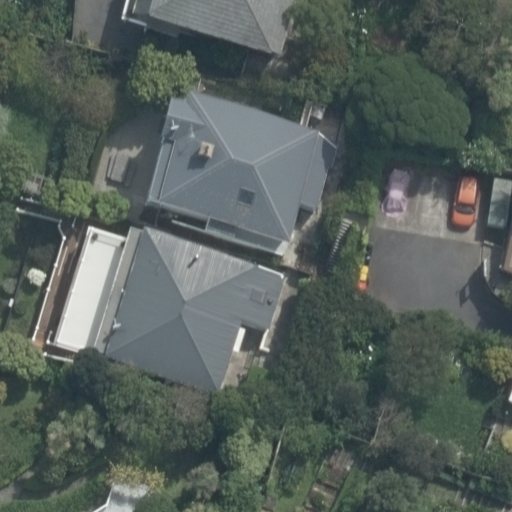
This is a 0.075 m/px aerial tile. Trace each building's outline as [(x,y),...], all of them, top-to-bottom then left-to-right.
[(144,0),(137,30),(286,67),(303,0),(144,0)] [(341,143),(169,94),(137,205),(292,248),(305,203),(322,207),(341,143)] [(354,292),(467,323),(475,294),(511,303),(511,187),(505,186),(454,172),(434,243),(373,226),(354,292)] [(300,278),(134,228),(93,360),(226,401),(249,325),(283,335),(300,278)] [(511,411),(511,366),(500,363),(488,406),(511,411)]
